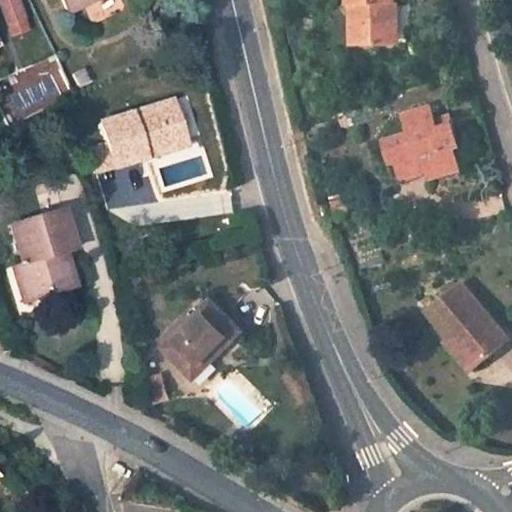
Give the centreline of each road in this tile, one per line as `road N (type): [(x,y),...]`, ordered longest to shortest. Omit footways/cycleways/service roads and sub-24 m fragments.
road 1 (secondary): [(337,355),(277,192),(232,0)]
road 2 (residential): [(78,412),(258,511)]
road 3 (secondary): [(450,481),(401,439),(337,355)]
road 4 (secondary): [(337,355),(377,467),(380,510)]
road 5 (residential): [(465,0),(511,143)]
